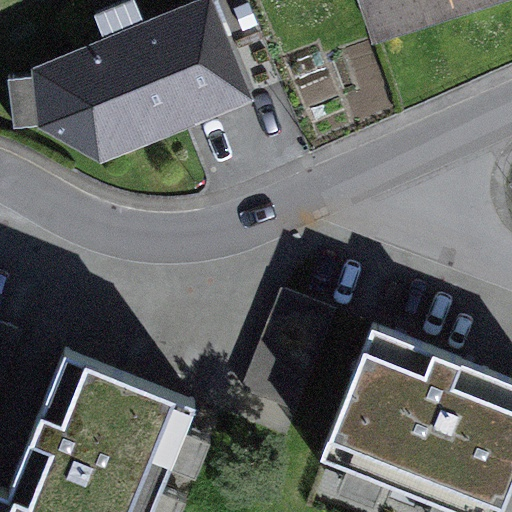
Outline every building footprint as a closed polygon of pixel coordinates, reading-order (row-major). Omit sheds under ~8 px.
[(254,105),(212,0),(207,0),(34,74),(39,132),(102,168),(254,105)] [(511,0),(356,0),(372,48),(511,3),(511,0)] [(336,311),(282,289),(241,392),(297,413),(336,311)] [(437,511),(505,511),(511,496),(511,389),(372,333),(321,464),(437,511)] [(156,511),(197,414),(66,362),(9,505),(24,511),(156,511)] [(0,511),(24,511),(9,505),(0,501),(0,511)]
